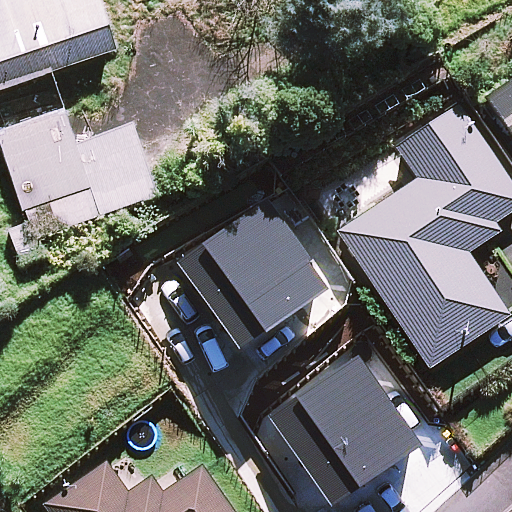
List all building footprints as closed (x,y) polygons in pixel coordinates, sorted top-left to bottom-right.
[(0,94),(50,78),(114,57),(94,0),(21,0),(0,7),(0,94)] [(50,78),(0,94),(0,146),(25,222),(10,227),(23,265),(41,259),(35,240),(155,199),(131,128),(73,147),(50,78)] [(511,78),(483,98),(511,142),(511,78)] [(346,238),(428,361),(497,316),(463,265),(449,274),(443,266),(492,234),(484,223),(511,204),(511,201),(456,116),(405,150),(428,184),(346,238)] [(236,511),(204,465),(164,493),(152,476),(129,492),(107,461),(44,504),(48,511),(236,511)]
